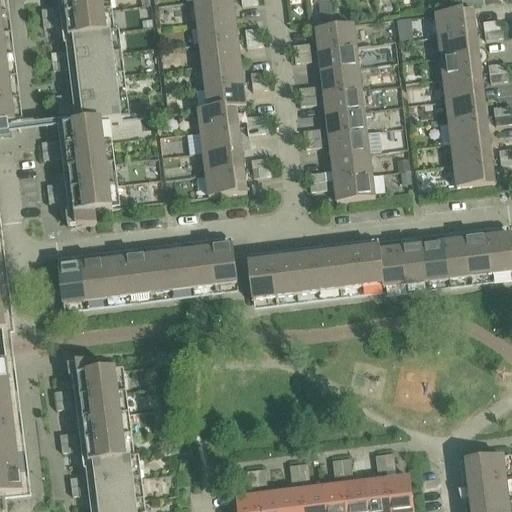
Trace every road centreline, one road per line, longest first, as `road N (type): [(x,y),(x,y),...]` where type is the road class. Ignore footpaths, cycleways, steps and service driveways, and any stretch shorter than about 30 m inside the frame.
road 1 (residential): [(14,256),(249,229),(298,235)]
road 2 (residential): [(298,235),(272,0)]
road 3 (residential): [(298,235),(331,240),(511,217)]
